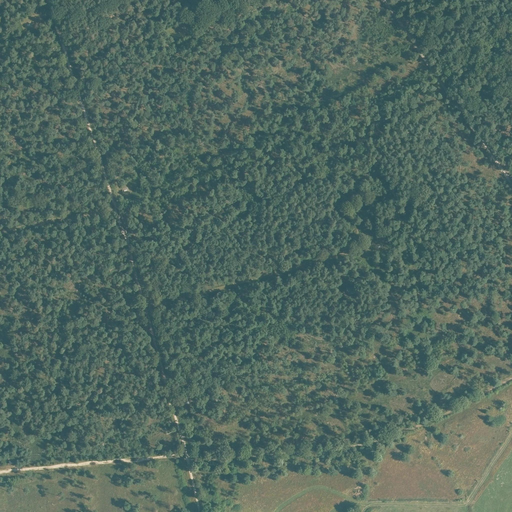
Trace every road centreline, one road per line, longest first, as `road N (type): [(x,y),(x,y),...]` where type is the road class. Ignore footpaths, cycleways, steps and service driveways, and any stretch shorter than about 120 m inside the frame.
road 1 (track): [(187,460),(115,202),(47,0)]
road 2 (track): [(511,376),(367,443),(187,460)]
road 3 (track): [(385,0),(511,182)]
road 4 (track): [(185,454),(0,472)]
